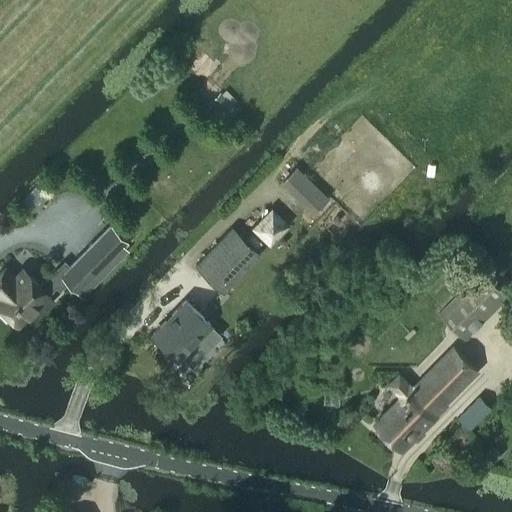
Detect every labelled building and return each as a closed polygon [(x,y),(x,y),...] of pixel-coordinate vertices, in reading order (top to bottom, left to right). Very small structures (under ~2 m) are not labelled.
[(219,93),(212,100),(226,114),(233,107),(219,93)] [(320,205),(328,196),(296,165),(282,180),(312,208),(317,202),(320,205)] [(269,246),(289,223),(271,206),(250,228),(269,246)] [(23,269),(15,277),(5,267),(0,272),(0,312),(8,320),(11,317),(17,324),(35,305),(42,311),(53,300),(47,295),(55,287),(59,290),(66,283),(81,298),(128,250),(124,246),(127,243),(108,224),(61,272),(57,268),(39,286),(23,269)] [(223,292),(259,255),(231,228),(195,265),(223,292)] [(465,340),(508,297),(482,271),(439,314),(465,340)] [(185,300),(151,335),(176,359),(180,355),(191,365),(210,345),(199,335),(210,324),(185,300)] [(445,403),(478,370),(454,346),(413,387),(399,374),(390,384),(401,396),(375,422),(398,445),(402,449),(446,404),(445,403)] [(480,396),(458,418),(469,430),(491,408),(480,396)] [(494,445),(486,451),(495,462),(503,456),(494,445)]
